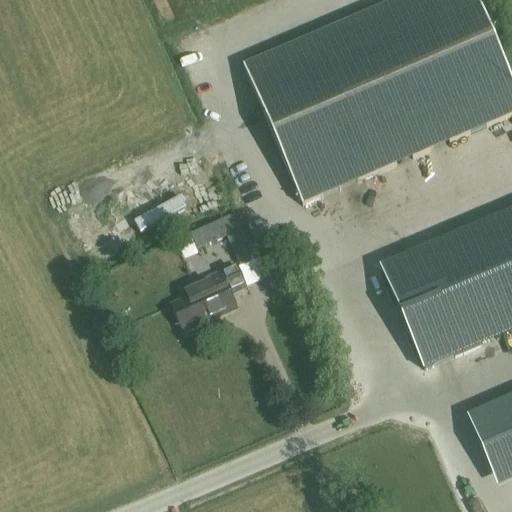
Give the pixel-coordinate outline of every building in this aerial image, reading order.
[(511,118),(511,85),(475,0),(407,0),(244,70),(303,208),(511,118)] [(192,214),(202,209),(192,193),(183,198),(192,214)] [(511,214),(381,270),(425,373),(511,336),(511,214)] [(235,217),(191,237),(198,252),(227,239),(240,268),(255,261),(235,217)] [(243,267),(252,290),(271,283),(262,260),(243,267)] [(245,289),(236,269),(215,278),(219,286),(170,308),(183,335),(236,312),(229,297),(245,289)]
